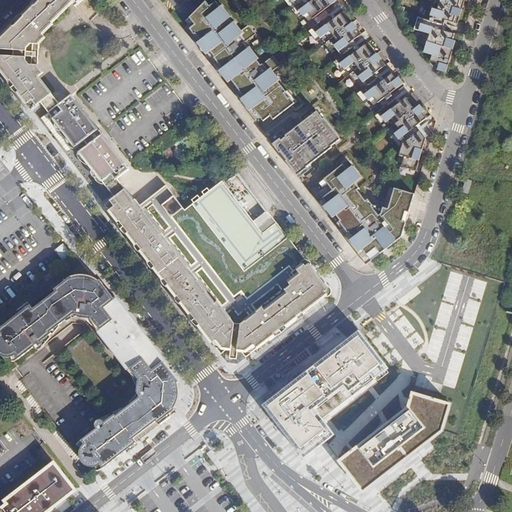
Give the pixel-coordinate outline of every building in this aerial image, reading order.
[(42,0),(35,7),(37,9),(2,44),(2,52),(6,52),(6,58),(2,58),(1,66),(37,111),(44,105),(55,96),(41,79),(42,68),(42,56),(40,53),(43,50),(43,40),(57,27),(56,26),(77,2),(81,6),(87,0),(42,0)] [(416,171),(426,138),(416,126),(427,118),(422,112),(424,110),(420,104),(417,106),(409,95),(398,103),(391,93),(403,83),(399,77),(396,78),(392,73),(384,79),(382,81),(375,73),(378,71),(386,65),(368,42),(360,48),(357,50),(351,42),(354,40),(362,34),(344,11),(333,19),(326,9),(336,0),(289,0),(303,17),(307,13),(316,25),(312,28),(368,101),(373,97),(382,109),(378,112),(390,128),(395,124),(400,129),(394,134),(402,144),(398,147),(401,150),(399,154),(404,156),(401,166),(416,171)] [(428,0),(423,18),(419,30),(419,31),(429,34),(424,52),(432,55),(430,61),(439,63),(437,70),(446,72),(455,41),(453,40),(454,34),(442,30),(445,20),(458,24),(464,0),(428,0)] [(206,1),(187,20),(189,23),(192,21),(195,25),(191,28),(189,29),(194,35),(195,34),(200,40),(199,41),(208,53),(211,51),(215,56),(214,57),(219,63),(223,68),(221,69),(230,81),(232,80),(244,96),(243,97),(252,109),(253,108),(263,121),(270,116),(273,120),(295,103),(290,97),(288,98),(284,93),(286,92),(278,81),(271,72),(273,70),(280,65),(273,56),(261,65),(257,60),(256,61),(247,49),(248,48),(244,43),(256,33),(249,24),(239,32),(229,19),(228,20),(219,8),(220,7),(216,1),(209,6),(206,1)] [(32,5),(32,4),(0,36),(0,51),(2,52),(2,44),(37,9),(35,7),(32,5)] [(220,7),(219,8),(228,20),(229,19),(231,17),(222,5),(220,7)] [(418,17),(414,29),(419,30),(423,18),(418,17)] [(351,42),(357,50),(360,48),(354,40),(351,42)] [(199,41),(197,43),(206,55),(208,53),(199,41)] [(248,48),(247,49),(256,61),(257,60),(259,58),(250,47),(248,48)] [(211,51),(208,53),(217,65),(219,63),(214,57),(215,56),(211,51)] [(2,58),(0,58),(0,68),(36,115),(45,108),(44,105),(37,111),(1,66),(2,58)] [(33,116),(36,115),(0,68),(0,76),(30,115),(33,116)] [(273,70),(271,72),(278,81),(280,80),(273,70)] [(375,73),(382,81),(384,79),(378,71),(375,73)] [(44,105),(45,108),(51,115),(62,106),(55,96),(44,105)] [(92,120),(74,97),(62,106),(51,115),(43,121),(70,155),(86,143),(89,148),(81,154),(109,189),(120,180),(131,171),(113,147),(108,151),(103,144),(105,143),(101,139),(105,136),(102,131),(98,134),(89,123),(92,120)] [(286,135),(286,137),(282,140),(280,138),(273,144),(280,153),(281,152),(287,160),(286,161),(297,175),(307,168),(307,167),(332,147),(331,146),(340,139),(324,118),(323,119),(317,111),(286,135)] [(394,134),(390,137),(398,147),(402,144),(394,134)] [(415,194),(391,187),(383,208),(378,212),(372,205),(368,199),(366,201),(357,190),(359,188),(355,183),(362,177),(353,166),(350,168),(346,162),(319,183),(324,188),(318,192),(327,204),(324,206),(333,218),(336,215),(340,220),(335,224),(340,230),(342,229),(346,234),(344,236),(366,264),(402,237),(415,194)] [(127,189),(120,180),(109,189),(116,198),(127,189)] [(263,231),(224,181),(212,190),(209,188),(203,193),(205,195),(202,198),(200,195),(194,200),(196,203),(187,210),(168,185),(142,205),(137,199),(135,199),(127,189),(116,198),(110,202),(207,329),(210,327),(220,341),(253,345),(266,335),(269,338),(303,312),(304,313),(328,294),(326,291),(329,289),(276,221),(263,231)] [(196,322),(206,335),(216,348),(227,349),(231,350),(238,351),(243,351),(253,352),(267,342),(304,313),(303,312),(269,338),(266,335),(253,345),(220,341),(210,327),(207,329),(110,202),(106,205),(196,322)] [(203,336),(206,335),(196,322),(106,205),(103,207),(197,330),(201,335),(203,336)] [(165,363),(151,345),(129,317),(116,300),(100,280),(99,281),(96,284),(76,281),(73,278),(72,277),(67,281),(65,278),(52,288),(55,292),(73,315),(76,315),(80,317),(92,320),(139,380),(137,392),(139,396),(139,400),(157,422),(159,425),(171,416),(170,415),(176,410),(174,409),(173,407),(174,385),(177,383),(179,382),(165,363)] [(55,292),(33,309),(51,332),(73,315),(55,292)] [(116,300),(129,317),(131,316),(118,299),(116,300)] [(51,332),(33,309),(30,305),(0,328),(0,354),(2,357),(4,358),(12,359),(13,363),(17,361),(35,347),(37,349),(41,349),(43,348),(44,346),(44,343),(44,340),(52,334),(51,332)] [(304,313),(267,342),(271,344),(307,317),(304,313)] [(323,418),(385,371),(355,333),(264,406),(304,458),(325,442),(336,434),(323,418)] [(152,344),(151,345),(165,363),(166,361),(152,344)] [(225,360),(227,363),(238,364),(242,361),(243,351),(238,351),(237,360),(230,359),(231,350),(227,349),(225,360)] [(451,404),(413,392),(408,407),(338,462),(363,494),(443,430),(451,404)] [(157,422),(139,400),(117,416),(135,439),(157,422)] [(80,451),(80,458),(87,467),(90,467),(94,468),(97,468),(98,472),(100,471),(137,442),(135,439),(117,416),(115,414),(105,422),(102,421),(99,420),(98,421),(96,424),(96,426),(97,428),(79,442),(77,445),(81,447),(80,451)] [(0,511),(46,511),(52,508),(73,492),(53,465),(6,502),(8,505),(0,511)]
